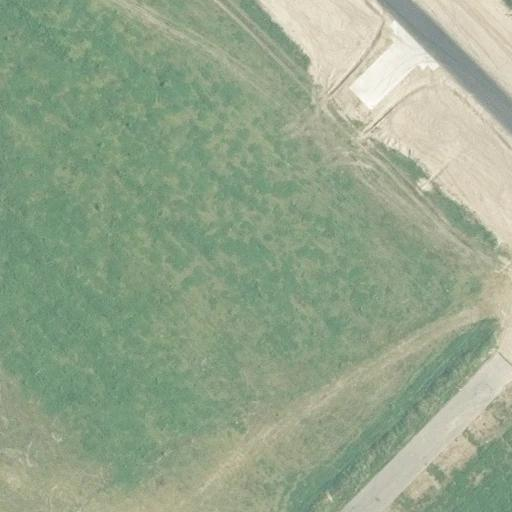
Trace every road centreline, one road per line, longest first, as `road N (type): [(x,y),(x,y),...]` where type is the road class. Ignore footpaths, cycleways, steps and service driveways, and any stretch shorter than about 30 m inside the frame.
road 1 (unclassified): [(299,0),(511,203)]
road 2 (track): [(366,511),(511,364)]
road 3 (unclassified): [(511,121),(389,0)]
